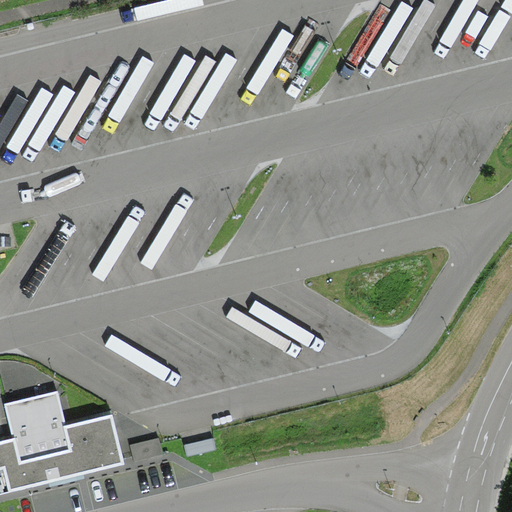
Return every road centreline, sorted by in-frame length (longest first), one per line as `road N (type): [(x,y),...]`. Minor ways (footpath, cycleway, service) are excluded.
road 1 (residential): [(461,494),(305,481),(139,511)]
road 2 (residential): [(461,494),(482,423),(511,363)]
